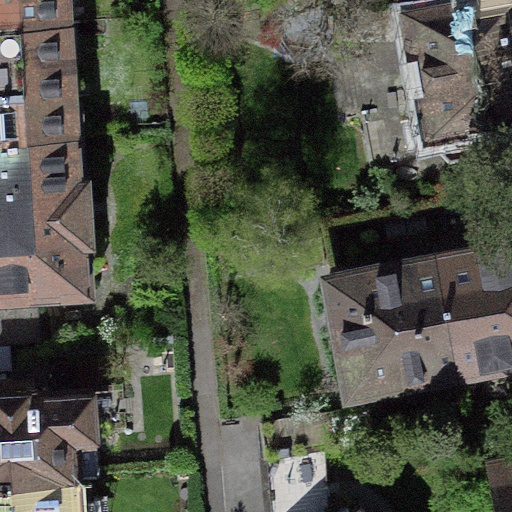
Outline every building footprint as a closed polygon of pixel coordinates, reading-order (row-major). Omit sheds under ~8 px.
[(0,0),(0,25),(70,21),(68,0),(0,0)] [(511,0),(484,0),(408,14),(429,133),(431,133),(433,143),(449,159),(473,155),(482,134),(480,124),(511,118),(511,0)] [(0,138),(77,133),(70,21),(0,25),(0,138)] [(0,294),(86,289),(84,245),(90,245),(85,173),(79,174),(77,133),(0,138),(0,294)] [(435,259),(456,368),(511,357),(511,234),(497,237),(499,247),(467,253),(435,259)] [(343,342),(354,397),(403,388),(402,378),(456,368),(435,259),(404,265),(332,279),(335,296),(323,299),(332,345),(343,342)] [(38,304),(0,305),(0,343),(41,341),(38,304)] [(0,393),(0,479),(89,474),(98,474),(96,434),(85,434),(82,388),(14,393),(0,393)] [(264,440),(265,459),(327,449),(326,448),(335,447),(330,412),(263,422),(264,440)] [(365,511),(360,506),(353,511),(352,511),(348,507),(341,511),(331,511),(327,449),(265,459),(269,511),(365,511)] [(511,511),(511,469),(502,471),(509,511),(511,511)] [(0,511),(90,511),(89,474),(0,479),(0,511)]
